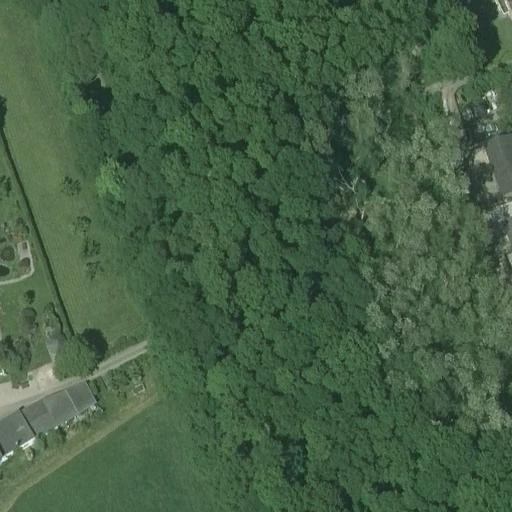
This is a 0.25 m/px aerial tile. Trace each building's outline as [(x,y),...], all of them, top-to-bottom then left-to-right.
[(511,0),(501,0),(511,22),(511,0)] [(511,87),(502,91),(508,105),(511,102),(511,87)] [(511,149),(508,140),(483,150),(493,176),(511,168),(511,149)] [(511,168),(493,176),(503,202),(511,197),(511,168)] [(511,226),(501,230),(507,245),(511,242),(511,226)] [(29,407),(0,423),(0,461),(45,435),(29,407)]
